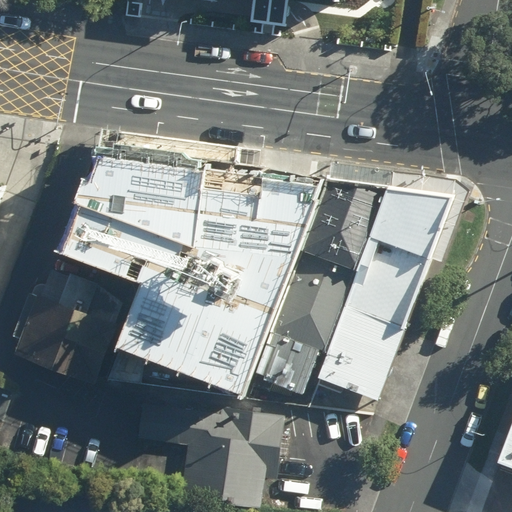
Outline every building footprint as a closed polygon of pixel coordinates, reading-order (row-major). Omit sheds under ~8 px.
[(247,389),(313,183),(110,158),(67,261),(162,288),(129,376),(247,389)] [(388,186),(330,179),(259,372),(306,390),(321,349),(328,352),(388,186)] [(454,194),(388,186),(328,352),(319,377),(380,399),(454,194)] [(122,324),(41,293),(17,354),(98,385),(122,324)] [(20,386),(0,378),(0,419),(6,422),(20,386)] [(224,414),(144,403),(139,439),(191,446),(184,494),(263,505),(267,475),(279,476),(287,415),(225,407),(224,414)]
